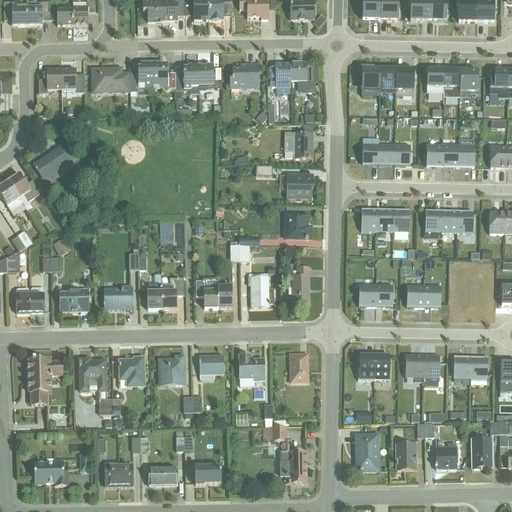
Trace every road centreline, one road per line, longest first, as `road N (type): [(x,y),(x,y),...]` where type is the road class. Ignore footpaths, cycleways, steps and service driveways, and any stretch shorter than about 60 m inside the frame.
road 1 (residential): [(0,339),(331,333)]
road 2 (residential): [(324,45),(99,44)]
road 3 (residential): [(335,187),(511,190)]
road 4 (residential): [(503,335),(331,333)]
road 5 (residential): [(329,499),(331,333)]
road 6 (residential): [(349,45),(511,47)]
road 7 (residential): [(329,499),(487,496)]
road 8 (residential): [(331,333),(335,187)]
road 9 (residential): [(202,511),(317,509),(329,499)]
road 10 (residential): [(335,187),(334,57)]
